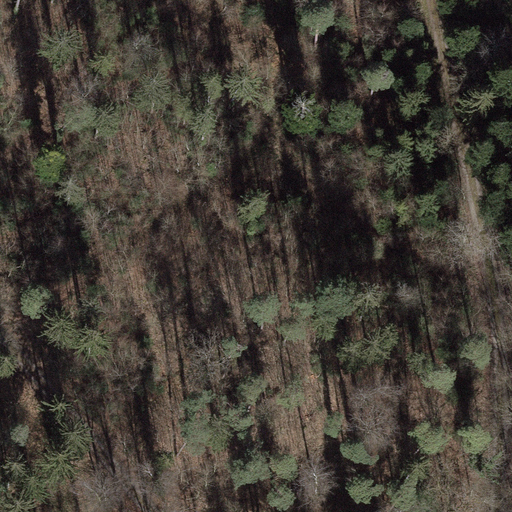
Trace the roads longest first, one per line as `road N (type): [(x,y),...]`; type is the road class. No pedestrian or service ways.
road 1 (track): [(497,511),(502,317),(433,0)]
road 2 (track): [(155,511),(0,329)]
